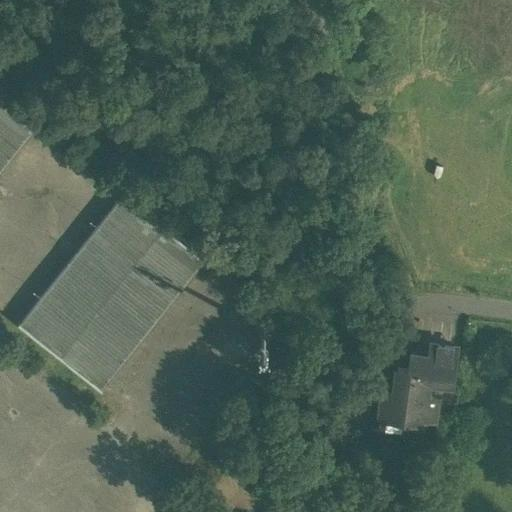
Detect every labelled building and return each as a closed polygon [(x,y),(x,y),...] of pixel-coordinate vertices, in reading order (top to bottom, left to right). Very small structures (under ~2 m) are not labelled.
[(0,168),(34,126),(36,127),(37,125),(0,94),(0,168)] [(121,195),(20,321),(19,321),(17,323),(101,389),(102,387),(101,386),(202,259),(204,260),(205,258),(121,192),(120,194),(121,195)] [(429,355),(411,352),(409,369),(406,393),(403,414),(404,414),(433,418),(436,397),(425,395),(427,381),(453,384),(458,347),(430,343),(429,355)] [(409,369),(397,367),(394,391),(406,393),(409,369)] [(394,391),(382,389),(377,427),(402,431),(404,414),(403,414),(406,393),(394,391)]
